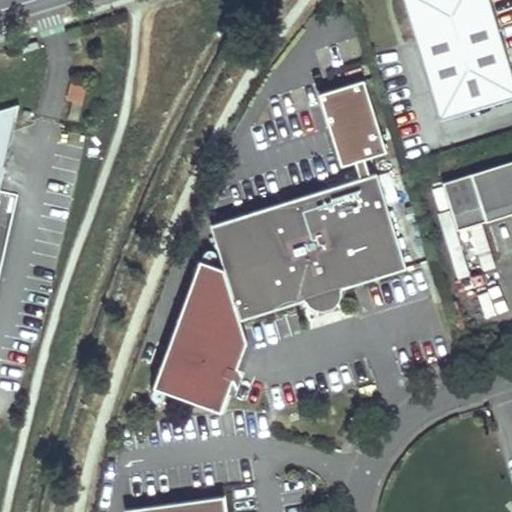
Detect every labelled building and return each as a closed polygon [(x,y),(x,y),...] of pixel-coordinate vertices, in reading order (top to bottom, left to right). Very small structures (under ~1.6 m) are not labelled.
[(488,18),(482,0),(404,0),(439,112),(510,90),(488,18)] [(36,40),(18,46),(20,50),(38,45),(36,40)] [(365,77),(319,91),(341,163),(387,149),(365,77)] [(82,102),(73,100),(68,116),(78,118),(82,102)] [(0,182),(18,103),(0,108),(0,182)] [(370,158),(347,162),(350,179),(373,174),(370,158)] [(511,160),(442,182),(458,231),(490,221),(511,214),(511,160)] [(378,175),(212,224),(240,320),(306,301),(309,306),(315,310),(339,302),(342,295),(342,290),(407,270),(378,175)] [(511,214),(490,221),(492,226),(511,219),(511,214)] [(485,316),(508,309),(499,283),(477,291),(485,316)] [(226,511),(224,497),(126,510),(126,511),(226,511)]
